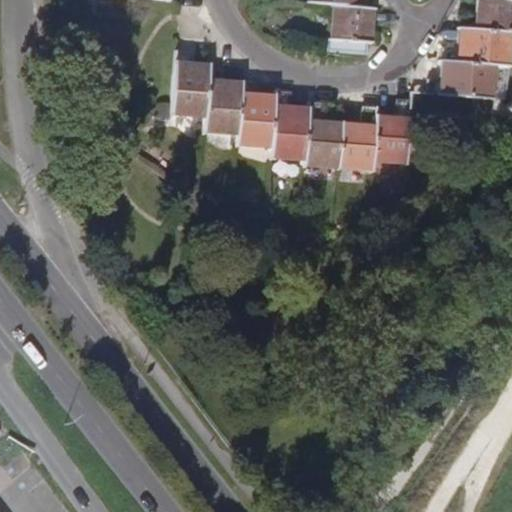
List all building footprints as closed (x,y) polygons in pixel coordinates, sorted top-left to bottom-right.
[(370,0),(357,0),(357,8),(370,8),(370,0)] [(511,33),(511,0),(478,0),(477,17),(463,16),(463,30),(509,34),(511,33)] [(366,57),(370,8),(357,8),(333,6),(329,55),(366,57)] [(507,68),(509,34),(463,30),(459,29),(458,48),(441,47),(440,62),(444,63),(507,68)] [(171,114),(204,117),(208,69),(208,68),(189,67),(190,53),(176,52),(171,104),(171,114)] [(504,102),(507,68),(444,63),(442,81),(428,80),(426,96),(478,100),(504,102)] [(203,131),(237,134),(239,108),(241,86),(223,85),(223,70),(208,69),(204,117),(203,131)] [(253,109),(254,97),(255,84),(241,83),(241,86),(239,108),(253,109)] [(269,157),(304,160),(307,124),(307,112),(287,110),(288,97),(275,96),(275,98),(270,148),(269,157)] [(253,109),(239,108),(237,134),(236,145),(270,148),(275,98),(254,97),(253,109)] [(405,164),(408,127),(410,101),(397,100),(395,121),(375,119),(372,161),(405,164)] [(307,124),(322,125),(324,105),(308,104),(307,112),(307,124)] [(337,167),(371,170),(372,161),(375,119),(376,108),(362,106),(360,128),(340,126),(337,167)] [(322,125),(307,124),(304,160),(303,164),(337,167),(340,126),(322,125)]
